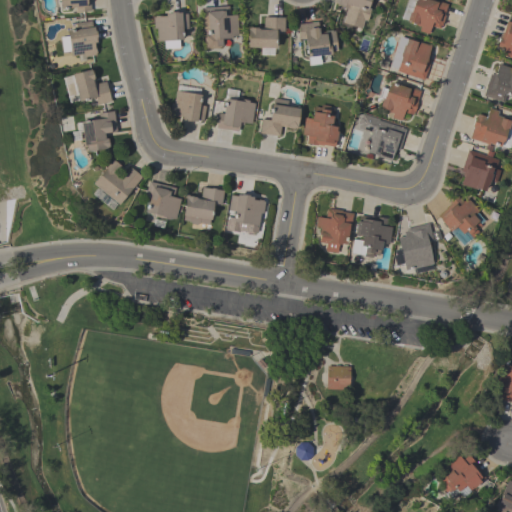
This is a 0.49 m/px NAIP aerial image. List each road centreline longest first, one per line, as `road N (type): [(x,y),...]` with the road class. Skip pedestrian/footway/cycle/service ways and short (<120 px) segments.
road 1 (tertiary): [(511,323),(123,258),(48,260)]
road 2 (residential): [(413,192),(164,155)]
road 3 (residential): [(413,192),(479,0)]
road 4 (residential): [(164,155),(151,141),(120,0)]
